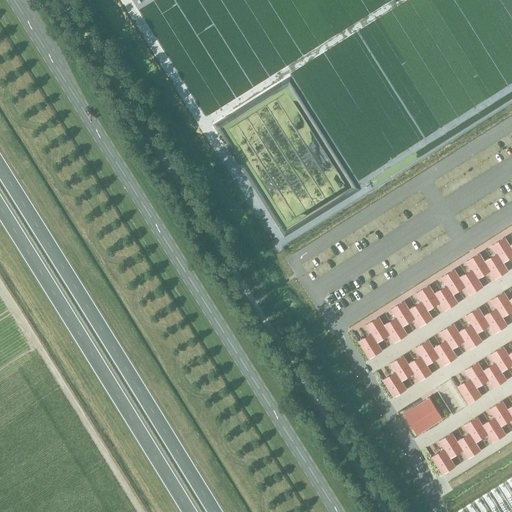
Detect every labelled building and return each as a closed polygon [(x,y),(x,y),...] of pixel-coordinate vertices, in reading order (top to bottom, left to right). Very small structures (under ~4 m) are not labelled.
[(371,334),(359,342),(370,360),(382,352),(377,344),(390,336),(395,344),(407,336),(402,328),(415,320),(420,328),(433,320),(428,312),(440,304),(445,312),(458,304),(453,296),(465,288),(471,296),(483,288),(478,280),(491,272),(496,280),(508,272),(503,264),(511,258),(511,244),(510,246),(504,238),(492,246),(497,254),(484,262),(479,254),(467,262),(472,270),(459,278),(454,270),(442,278),(447,286),(434,294),(429,286),(416,294),(421,302),(409,310),(404,302),(391,310),(396,318),(384,326),(379,318),(366,326),(371,334)] [(395,373),(383,381),(394,398),(407,390),(402,382),(414,374),(419,382),(432,374),(427,366),(439,358),(445,366),(457,358),(452,350),(465,342),(470,350),(482,342),(477,334),(490,326),(495,334),(507,326),(502,318),(511,311),(511,298),(509,301),(504,293),(491,301),(496,309),(484,317),(478,309),(466,317),(471,325),(458,333),(453,325),(441,333),(446,341),(433,349),(428,341),(416,349),(421,357),(408,365),(403,357),(390,365),(395,373)] [(470,379),(458,387),(469,405),(481,397),(476,389),(489,381),(494,389),(507,381),(501,373),(511,365),(511,352),(508,355),(503,347),(490,355),(495,363),(483,371),(478,363),(465,371),(470,379)] [(429,397),(404,414),(417,434),(442,418),(429,397)] [(444,449),(432,457),(443,475),(455,467),(450,459),(463,451),(468,459),(480,451),(475,443),(488,435),(493,443),(506,435),(500,427),(511,419),(511,406),(507,409),(502,401),(489,409),(494,417),(482,425),(477,417),(464,425),(469,433),(457,441),(452,433),(439,441),(444,449)] [(511,511),(511,475),(453,511),(511,511)]
